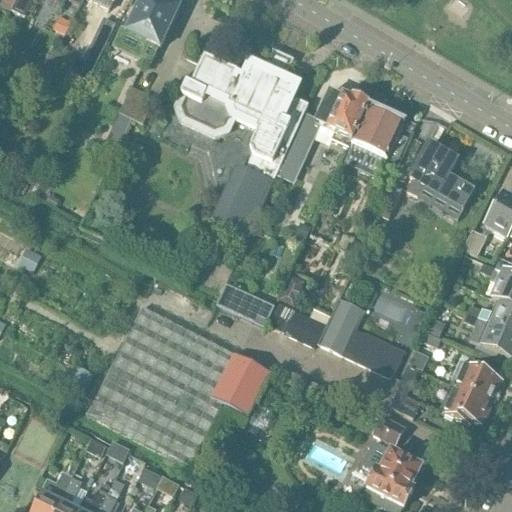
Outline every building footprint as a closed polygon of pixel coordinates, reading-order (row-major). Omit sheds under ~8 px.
[(9,0),(4,0),(0,9),(11,15),(11,14),(16,3),(9,0)] [(17,0),(16,3),(11,14),(18,17),(24,20),(34,0),(47,0),(50,1),(64,8),(65,7),(65,6),(67,2),(80,9),(84,0),(17,0)] [(156,0),(142,0),(125,35),(121,33),(113,51),(149,68),(157,53),(159,54),(180,11),(156,0)] [(59,20),(53,33),(64,38),(70,26),(59,20)] [(95,69),(105,49),(93,43),(84,64),(95,69)] [(182,100),(176,113),(181,125),(214,140),(226,135),(232,123),(256,134),(249,150),(253,157),(245,173),(235,169),(210,225),(247,242),(281,167),(303,120),(307,111),(291,104),(297,90),(281,83),(287,70),(271,63),(265,76),(249,69),(242,84),(234,81),(236,76),(204,62),(191,90),(185,87),(180,99),(182,100)] [(132,123),(144,97),(131,91),(119,117),(100,157),(113,163),(132,123)] [(329,96),(322,111),(315,125),(303,120),(281,167),(298,175),(314,140),(330,147),(331,144),(348,152),(350,147),(366,111),(350,103),(350,104),(341,100),(340,101),(329,96)] [(155,102),(144,97),(132,123),(143,128),(155,102)] [(366,111),(350,147),(387,164),(404,128),(366,111)] [(456,164),(428,148),(409,182),(412,184),(406,195),(417,201),(423,190),(463,213),(456,224),(458,224),(475,194),(448,179),(456,164)] [(388,244),(411,205),(389,192),(370,233),(388,244)] [(488,236),(505,245),(511,233),(511,203),(503,198),(482,232),(483,233),(488,236)] [(300,226),(295,238),(305,242),(310,231),(300,226)] [(462,254),(476,260),(486,241),(480,238),(471,234),(462,254)] [(33,276),(41,259),(26,252),(17,268),(33,276)] [(205,261),(193,287),(221,300),(233,273),(205,261)] [(511,280),(511,271),(497,265),(494,273),(495,273),(494,273),(502,277),(511,281),(511,280)] [(494,273),(495,273),(483,268),(479,276),(491,281),(494,273)] [(511,280),(511,281),(502,277),(497,289),(491,302),(511,310),(511,280)] [(291,279),(278,305),(291,311),(304,285),(291,279)] [(226,289),(217,310),(264,332),(274,311),(226,289)] [(481,314),(469,309),(466,316),(511,336),(511,310),(491,302),(490,305),(495,307),(491,317),(482,313),(481,314)] [(339,304),(318,349),(342,360),(354,335),(355,335),(364,316),(339,304)] [(278,308),(268,331),(315,353),(325,329),(278,308)] [(190,472),(222,408),(211,403),(233,359),(142,312),(86,419),(190,472)] [(483,334),(477,348),(511,362),(511,336),(466,316),(463,325),(475,330),(483,334)] [(431,321),(425,336),(426,337),(438,342),(445,328),(431,321)] [(354,335),(342,360),(366,371),(378,346),(355,335),(354,335)] [(398,346),(410,351),(415,340),(403,335),(398,346)] [(424,336),(420,345),(437,353),(441,343),(438,342),(426,337),(425,336),(424,336)] [(378,346),(366,371),(390,383),(402,358),(378,346)] [(270,377),(233,359),(211,403),(222,408),(229,412),(247,421),(270,377)] [(455,390),(490,406),(501,383),(489,378),(490,375),(488,369),(483,367),(477,369),(476,372),(465,367),(455,390)] [(398,392),(389,411),(412,422),(418,410),(406,404),(410,396),(408,395),(418,374),(407,368),(396,391),(398,392)] [(83,401),(94,379),(78,370),(67,393),(83,401)] [(284,371),(270,377),(303,396),(309,385),(284,371)] [(310,385),(304,398),(313,403),(319,390),(310,385)] [(490,406),(455,390),(442,418),(468,429),(470,425),(479,429),(482,421),(484,421),(490,406)] [(373,419),(365,434),(373,439),(386,446),(394,450),(402,434),(381,423),(373,419)] [(90,443),(85,455),(100,462),(106,450),(91,443),(90,443)] [(375,449),(364,470),(371,474),(375,476),(366,494),(384,503),(379,511),(381,511),(403,511),(407,504),(412,495),(408,494),(417,476),(420,472),(406,465),(390,457),(394,450),(386,446),(382,452),(375,449)] [(116,450),(113,457),(124,462),(127,455),(116,450)] [(38,504),(33,511),(56,511),(72,483),(71,483),(77,471),(70,468),(67,467),(62,478),(56,490),(47,485),(38,504)] [(74,511),(70,510),(79,491),(81,487),(72,483),(56,511),(74,511)] [(100,511),(110,492),(102,488),(98,495),(97,494),(92,505),(84,502),(79,511),(100,511)] [(113,511),(120,497),(110,492),(100,511),(113,511)] [(183,493),(178,504),(191,511),(197,500),(183,493)]
